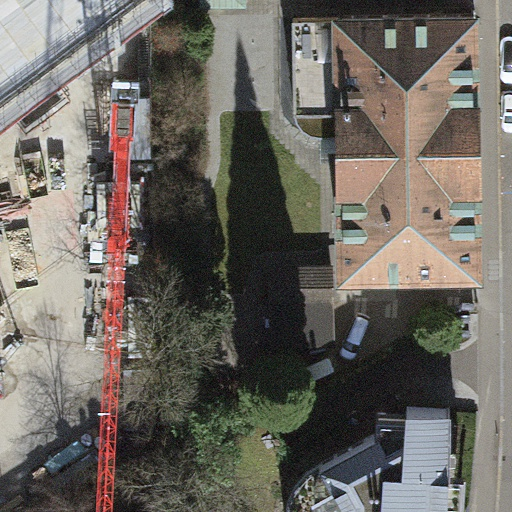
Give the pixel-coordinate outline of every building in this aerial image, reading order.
[(0,0),(0,106),(143,0),(0,0)] [(481,270),(475,11),(289,15),(291,114),(299,128),(310,134),(338,133),(341,273),(481,270)] [(0,257),(2,256),(16,256),(27,249),(29,239),(29,229),(20,221),(9,218),(0,205),(0,257)] [(330,340),(330,268),(269,269),(269,340),(330,340)] [(449,471),(450,406),(406,405),(405,415),(375,414),(375,433),(315,464),(297,480),(287,497),(282,511),(445,511),(446,504),(463,504),(464,471),(449,471)] [(46,424),(0,454),(0,511),(17,511),(79,471),(46,424)]
